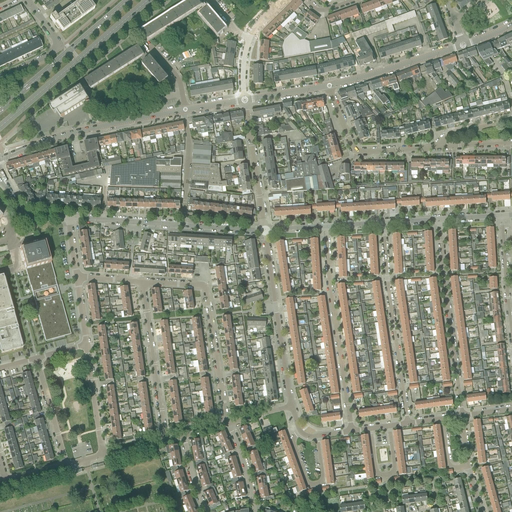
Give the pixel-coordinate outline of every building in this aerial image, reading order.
[(94,9),(88,0),(86,0),(58,20),(57,19),(54,14),(49,18),(50,18),(58,29),(59,28),(62,32),(94,9)] [(190,0),(188,2),(193,11),(197,8),(201,6),(201,5),(198,1),(197,0),(190,0)] [(298,0),(295,0),(293,3),(298,8),(303,4),(298,0)] [(377,0),(372,2),(374,10),(380,8),(377,0)] [(465,6),(460,0),(457,0),(458,1),(456,3),(461,9),(465,6)] [(188,2),(173,11),(178,20),(193,11),(188,2)] [(372,2),(366,5),(368,12),(374,10),(372,2)] [(293,3),(288,7),(294,13),(298,8),(293,3)] [(368,12),(366,5),(360,7),(363,14),(368,12)] [(427,8),(425,9),(427,14),(429,14),(439,10),(438,7),(436,8),(435,5),(430,7),(427,8)] [(20,6),(15,8),(18,14),(19,16),(27,12),(23,7),(21,8),(20,6)] [(199,15),(212,29),(220,22),(207,8),(206,9),(204,6),(200,9),(202,12),(199,15)] [(288,7),(284,11),(290,17),(294,13),(288,7)] [(356,7),(350,9),(353,17),(359,14),(356,7)] [(350,9),(344,11),(347,19),(353,17),(350,9)] [(429,14),(431,19),(439,16),(438,13),(440,13),(439,10),(429,14)] [(173,11),(157,21),(163,30),(178,20),(173,11)] [(284,11),(279,16),(285,22),(290,17),(284,11)] [(344,11),(338,13),(341,21),(347,19),(344,11)] [(305,18),(310,21),(314,16),(309,12),(305,18)] [(338,13),(332,16),(335,23),(341,21),(338,13)] [(279,16),(275,20),(281,26),(285,22),(279,16)] [(314,16),(310,21),(315,25),(319,19),(314,16)] [(335,23),(332,16),(327,18),(329,25),(335,23)] [(431,19),(433,25),(443,21),(442,19),(440,19),(439,16),(431,19)] [(387,27),(392,25),(395,24),(393,19),(385,22),(387,27)] [(275,20),(271,24),(276,30),(281,26),(275,20)] [(163,30),(157,21),(142,31),(148,40),(163,30)] [(433,25),(435,30),(443,27),(442,25),(444,24),(443,21),(433,25)] [(220,22),(212,29),(218,36),(226,29),(220,22)] [(271,24),(266,29),(272,35),(276,30),(271,24)] [(435,30),(437,36),(447,32),(446,30),(444,31),(443,27),(435,30)] [(284,41),(282,47),(284,58),(311,53),(331,50),(332,49),(330,42),(330,38),(309,42),(304,40),(308,35),(301,30),(297,28),(284,41)] [(272,35),(266,29),(262,33),(267,39),(272,35)] [(447,32),(437,36),(439,42),(447,39),(446,36),(448,35),(447,32)] [(341,38),(337,40),(337,42),(338,42),(343,52),(346,50),(342,44),(346,42),(343,37),(341,38)] [(33,41),(37,49),(43,47),(38,38),(33,41)] [(355,43),(358,47),(364,57),(362,57),(364,61),(363,61),(365,65),(375,61),(372,53),(363,38),(358,41),(355,43)] [(418,38),(413,40),(415,48),(418,47),(419,49),(422,48),(418,38)] [(504,38),(497,40),(501,49),(503,48),(504,50),(508,49),(507,46),(504,38)] [(228,39),(226,48),(237,50),(237,47),(235,47),(236,44),(233,43),(234,40),(228,39)] [(27,40),(21,42),(23,45),(27,54),(32,52),(28,43),(27,40)] [(332,41),(331,42),(332,49),(339,47),(338,42),(337,42),(337,40),(332,41)] [(413,40),(407,42),(410,52),(413,51),(412,49),(415,48),(413,40)] [(494,50),(498,55),(505,63),(511,72),(511,71),(511,63),(511,62),(510,63),(502,53),(501,49),(497,40),(489,44),(492,51),(494,50)] [(33,41),(28,43),(32,52),(37,49),(33,41)] [(407,42),(401,43),(404,52),(407,51),(407,52),(410,52),(407,42)] [(401,43),(395,45),(399,55),(401,54),(401,53),(404,52),(401,43)] [(489,59),(492,57),(498,55),(494,50),(492,51),(489,44),(486,45),(486,44),(476,48),(478,55),(479,57),(483,61),(486,65),(488,65),(489,66),(493,64),(489,59)] [(23,45),(18,48),(22,57),(27,54),(23,45)] [(395,45),(390,47),(392,55),(395,54),(396,56),(399,55),(395,45)] [(138,46),(130,51),(136,60),(144,55),(138,46)] [(358,47),(355,48),(356,50),(355,50),(360,58),(356,59),(359,68),(365,65),(363,61),(364,61),(362,57),(364,57),(358,47)] [(390,47),(384,49),(387,59),(390,58),(389,56),(392,55),(390,47)] [(18,48),(12,50),(17,59),(22,57),(18,48)] [(475,48),(467,51),(470,58),(468,59),(474,65),(476,63),(471,57),(477,55),(475,48)] [(387,59),(384,49),(378,51),(381,59),(384,58),(384,60),(387,59)] [(12,50),(7,53),(11,62),(17,59),(12,50)] [(130,51),(115,61),(121,70),(136,60),(130,51)] [(467,68),(462,52),(457,54),(459,62),(462,61),(464,69),(467,68)] [(7,53),(2,55),(6,64),(11,62),(7,53)] [(142,64),(154,78),(162,71),(150,57),(148,58),(146,55),(142,59),(145,61),(142,64)] [(345,57),(346,60),(349,70),(351,69),(351,68),(354,67),(351,55),(345,57)] [(454,55),(448,57),(451,65),(453,67),(456,66),(455,63),(457,62),(456,60),(455,55),(454,55)] [(441,59),(443,64),(444,67),(448,71),(449,71),(453,67),(451,65),(448,57),(441,59)] [(334,60),(328,62),(329,64),(331,73),(334,72),(334,73),(337,73),(334,63),(334,60)] [(346,60),(340,61),(342,70),(345,69),(346,71),(349,70),(346,60)] [(115,61),(100,70),(106,79),(121,70),(115,61)] [(438,61),(430,63),(430,64),(433,71),(436,75),(442,73),(438,61)] [(253,66),(251,66),(251,69),(253,69),(253,72),(262,72),(262,66),(264,66),(264,63),(257,63),(257,66),(253,66)] [(505,63),(505,64),(501,67),(507,74),(511,72),(505,63)] [(430,64),(424,66),(427,75),(430,74),(434,79),(437,84),(440,81),(437,77),(435,75),(436,75),(433,71),(430,64)] [(325,76),(323,66),(317,67),(319,75),(322,75),(322,76),(325,76)] [(421,77),(420,75),(420,74),(418,68),(417,67),(410,69),(413,77),(414,80),(421,77)] [(399,82),(413,77),(410,69),(396,75),(399,82)] [(106,79),(100,70),(85,80),(90,89),(106,79)] [(162,71),(154,78),(160,85),(168,78),(162,71)] [(448,71),(446,73),(447,74),(449,77),(447,78),(454,87),(459,83),(456,79),(450,72),(449,71),(448,71)] [(395,75),(383,79),(380,80),(382,88),(383,90),(386,89),(386,87),(392,85),(394,92),(399,90),(397,84),(396,80),(395,75)] [(375,82),(366,84),(374,94),(376,96),(379,100),(381,103),(383,105),(388,101),(383,96),(382,97),(380,95),(384,91),(383,90),(382,88),(380,80),(375,82)] [(434,89),(437,87),(430,80),(428,82),(434,89)] [(469,80),(466,83),(471,89),(475,87),(469,80)] [(366,84),(361,86),(364,96),(367,95),(367,96),(374,94),(366,84)] [(364,96),(361,86),(355,88),(358,95),(361,94),(362,97),(364,96)] [(53,105),(50,107),(54,114),(57,112),(61,118),(89,100),(82,90),(81,87),(61,100),(53,105)] [(418,89),(413,92),(415,95),(420,92),(419,92),(423,89),(422,87),(418,89)] [(354,88),(345,91),(348,99),(356,97),(354,88)] [(441,88),(436,92),(443,101),(453,97),(448,91),(445,93),(441,88)] [(348,99),(345,91),(337,93),(343,106),(346,105),(345,102),(349,101),(348,99)] [(436,92),(421,103),(425,107),(426,108),(443,101),(436,92)] [(506,94),(500,96),(500,99),(501,102),(503,111),(510,110),(509,107),(508,105),(506,97),(506,94)] [(291,100),(282,102),(283,109),(285,112),(289,119),(292,117),(290,115),(287,108),(292,107),(292,105),(291,100)] [(309,101),(306,102),(308,113),(309,116),(311,115),(314,115),(311,101),(310,100),(309,101)] [(312,100),(311,101),(314,115),(319,114),(316,100),(314,100),(313,100),(312,100)] [(495,103),(495,105),(497,113),(503,111),(501,102),(495,103)] [(300,103),(294,104),(295,109),(296,113),(299,112),(302,117),(306,115),(303,112),(302,109),(300,103)] [(495,103),(489,105),(491,114),(497,113),(495,105),(495,103)] [(347,104),(343,106),(344,109),(349,120),(353,118),(360,116),(358,113),(356,108),(355,104),(349,107),(348,107),(347,104)] [(482,104),(476,106),(479,117),(485,116),(483,106),(482,104)] [(280,105),(273,106),(274,114),(274,116),(279,116),(279,113),(281,113),(280,105)] [(489,105),(483,106),(485,116),(491,114),(489,105)] [(268,107),(266,107),(267,115),(268,118),(275,117),(274,116),(274,114),(273,106),(268,107)] [(471,111),(470,111),(470,115),(472,114),(473,119),(479,117),(476,106),(470,107),(471,111)] [(266,107),(259,109),(261,119),(263,119),(268,118),(267,115),(266,107)] [(360,112),(362,118),(373,114),(367,108),(364,109),(362,110),(360,111),(360,112)] [(261,119),(259,109),(252,110),(254,120),(261,119)] [(467,112),(463,113),(465,121),(473,119),(472,114),(470,115),(470,111),(469,109),(467,110),(467,112)] [(463,110),(457,111),(457,112),(459,122),(465,121),(463,113),(463,110)] [(244,120),(242,111),(230,114),(231,122),(234,121),(234,122),(235,124),(237,125),(240,124),(241,123),(241,121),(242,120),(244,120)] [(451,114),(453,123),(459,122),(457,112),(455,113),(455,115),(451,116),(451,114)] [(222,115),(223,123),(224,125),(226,125),(226,123),(230,122),(230,119),(229,114),(222,115)] [(445,115),(447,125),(453,123),(451,114),(449,114),(449,116),(445,117),(445,115)] [(222,115),(213,117),(215,125),(223,123),(222,115)] [(432,118),(429,119),(431,124),(432,129),(435,128),(441,126),(439,119),(439,117),(439,116),(432,118)] [(204,118),(198,120),(198,123),(199,123),(200,128),(200,131),(201,134),(208,133),(206,125),(205,125),(204,118)] [(359,121),(354,122),(356,129),(364,126),(365,125),(367,125),(366,121),(364,122),(364,119),(359,121)] [(426,120),(422,121),(422,123),(423,123),(425,130),(430,129),(428,119),(426,120)] [(201,134),(200,131),(200,128),(199,123),(198,123),(198,120),(192,121),(193,129),(194,129),(194,132),(197,132),(198,134),(201,134)] [(330,120),(324,123),(326,128),(328,134),(334,133),(331,123),(330,120)] [(407,123),(403,123),(404,125),(404,127),(405,127),(407,135),(413,133),(411,126),(410,126),(410,124),(409,120),(406,121),(407,123)] [(280,128),(282,130),(283,130),(283,133),(294,131),(296,129),(292,124),(290,126),(289,125),(280,128)] [(171,125),(165,126),(167,134),(168,137),(173,136),(173,133),(171,125)] [(356,129),(358,134),(366,132),(364,128),(366,127),(365,125),(364,126),(356,129)] [(402,128),(398,129),(399,131),(400,134),(400,136),(407,135),(405,127),(404,127),(404,125),(401,126),(402,128)] [(263,126),(255,127),(257,136),(264,135),(263,130),(263,126)] [(148,129),(149,137),(150,141),(156,140),(155,136),(154,128),(148,129)] [(366,132),(358,134),(360,140),(368,138),(366,134),(368,133),(367,131),(366,132)] [(135,132),(130,133),(131,138),(132,141),(132,144),(135,143),(137,151),(139,151),(139,150),(135,132)] [(129,133),(123,134),(124,139),(125,142),(128,142),(129,147),(132,146),(131,142),(130,138),(129,133)] [(227,143),(233,141),(233,137),(232,133),(228,133),(225,133),(227,143)] [(122,134),(116,135),(117,140),(118,144),(119,147),(121,147),(122,148),(123,155),(126,154),(125,148),(124,143),(123,139),(122,134)] [(327,136),(324,137),(326,143),(329,143),(336,140),(334,134),(329,136),(327,136)] [(106,146),(104,138),(98,139),(101,153),(107,152),(106,146)] [(84,142),(88,158),(97,156),(96,152),(99,151),(97,139),(84,142)] [(326,144),(327,149),(338,146),(336,140),(329,143),(326,143),(326,144)] [(193,145),(193,156),(211,158),(211,147),(209,146),(205,146),(193,145)] [(57,158),(57,161),(61,160),(62,165),(71,163),(68,146),(54,150),(56,158),(57,158)] [(329,155),(332,155),(339,152),(338,146),(327,149),(329,155)] [(54,150),(48,152),(51,162),(57,160),(57,158),(56,158),(54,150)] [(48,152),(42,154),(44,161),(45,164),(51,163),(51,162),(48,152)] [(339,152),(332,155),(334,161),(341,158),(339,152)] [(42,154),(36,155),(38,163),(44,161),(42,154)] [(36,155),(30,157),(33,165),(38,163),(36,155)] [(297,172),(292,172),(292,173),(293,179),(320,176),(315,158),(314,155),(304,156),(304,157),(305,164),(301,164),(301,161),(296,161),(297,165),(296,165),(297,172)] [(87,170),(100,167),(97,156),(88,158),(89,164),(86,164),(87,170)] [(193,156),(192,165),(210,166),(210,164),(211,158),(193,156)] [(30,157),(24,159),(27,166),(28,170),(34,168),(33,165),(30,157)] [(156,160),(156,166),(181,167),(181,158),(175,157),(175,159),(173,159),(173,161),(156,160)] [(455,158),(453,158),(453,160),(453,165),(453,167),(456,167),(456,165),(459,165),(459,168),(462,168),(462,165),(462,157),(455,157),(455,158)] [(505,157),(499,157),(499,158),(499,168),(506,168),(505,165),(510,165),(510,162),(509,158),(509,157),(505,157)] [(159,188),(159,173),(156,173),(156,166),(156,160),(156,158),(153,159),(146,160),(141,161),(135,162),(128,164),(111,167),(110,186),(159,188)] [(24,159),(19,160),(21,168),(27,166),(24,159)] [(19,160),(13,162),(15,170),(21,168),(19,160)] [(411,164),(408,164),(408,176),(411,176),(411,175),(417,175),(417,171),(417,168),(417,160),(411,160),(411,164)] [(451,160),(442,160),(442,171),(448,171),(448,170),(451,170),(451,160)] [(7,165),(6,166),(7,171),(9,171),(12,170),(13,173),(16,173),(15,170),(13,162),(7,164),(7,165)] [(62,165),(65,175),(87,170),(86,164),(73,168),(71,163),(62,165)] [(404,163),(398,163),(398,171),(398,174),(403,174),(403,182),(402,182),(400,182),(400,184),(407,183),(407,171),(404,171),(404,168),(404,163)] [(209,182),(209,186),(222,187),(227,187),(227,186),(226,182),(221,182),(218,165),(210,164),(210,166),(209,182)] [(354,169),(351,169),(351,174),(351,176),(354,176),(354,174),(360,174),(360,164),(354,164),(354,169)] [(192,165),(191,181),(209,182),(210,166),(192,165)] [(318,167),(325,190),(333,190),(326,165),(318,167)] [(340,171),(340,174),(341,174),(341,175),(345,175),(345,182),(350,181),(350,174),(349,174),(348,165),(345,165),(342,165),(342,166),(341,166),(341,171),(340,171)] [(161,173),(161,180),(181,181),(181,173),(161,173)] [(285,181),(286,186),(287,193),(297,192),(303,191),(313,191),(316,191),(324,190),(320,176),(293,179),(285,181)] [(181,181),(161,180),(160,188),(180,188),(181,181)] [(208,191),(209,186),(209,182),(191,181),(191,183),(190,189),(195,189),(206,191),(208,191)] [(285,181),(277,182),(267,183),(268,186),(269,190),(274,190),(276,189),(280,189),(283,187),(283,186),(286,186),(285,181)] [(23,194),(32,189),(30,186),(33,185),(32,183),(17,186),(19,190),(20,189),(21,191),(20,191),(22,194),(23,194)] [(250,183),(238,185),(239,189),(242,188),(243,192),(246,192),(251,191),(250,183)] [(32,189),(23,194),(26,199),(33,195),(32,195),(32,194),(31,192),(34,191),(33,189),(32,189)] [(34,194),(26,199),(27,201),(26,202),(28,204),(29,205),(36,201),(36,202),(39,201),(41,201),(41,200),(45,201),(45,194),(43,193),(42,194),(38,194),(34,194)] [(485,196),(479,197),(479,204),(486,204),(485,199),(488,199),(487,195),(485,195),(485,196)] [(106,199),(106,207),(108,207),(114,207),(114,199),(114,196),(108,196),(108,199),(106,199)] [(401,200),(399,200),(399,204),(401,204),(401,207),(407,207),(407,199),(406,199),(406,196),(401,196),(401,200)] [(102,207),(102,199),(95,198),(94,206),(97,206),(97,207),(99,208),(100,207),(100,206),(102,207)] [(191,210),(197,211),(198,203),(199,199),(189,198),(189,205),(192,206),(191,210)] [(432,207),(431,200),(425,200),(425,199),(423,199),(423,203),(425,203),(425,208),(432,207)] [(334,200),(328,201),(328,204),(329,212),(335,211),(335,208),(337,208),(337,204),(334,204),(334,201),(334,200)] [(395,202),(389,202),(389,210),(395,209),(395,204),(397,204),(397,200),(395,200),(395,202)] [(347,213),(347,205),(346,202),(343,202),(344,205),(340,205),(340,204),(338,204),(338,208),(341,208),(341,213),(347,213)] [(306,205),(304,205),(304,208),(305,215),(311,215),(310,210),(313,210),(312,206),(310,206),(310,207),(307,207),(307,205),(306,205)] [(86,225),(78,225),(79,232),(80,238),(88,237),(91,236),(90,230),(87,231),(86,225)] [(144,233),(143,239),(154,242),(155,239),(153,238),(154,235),(144,233)] [(143,239),(141,244),(151,247),(151,244),(154,244),(154,242),(143,239)] [(30,286),(31,286),(32,292),(42,290),(41,287),(46,285),(47,288),(56,286),(55,279),(45,241),(19,248),(30,286)] [(0,275),(20,270),(17,262),(21,261),(20,257),(16,258),(12,243),(0,246),(0,275)] [(151,247),(141,244),(140,251),(151,253),(152,251),(150,250),(151,247)] [(0,336),(3,336),(4,340),(0,341),(0,345),(1,345),(2,348),(0,348),(2,354),(23,348),(21,342),(20,343),(19,340),(20,340),(18,331),(17,332),(16,329),(17,329),(15,320),(13,321),(13,318),(14,318),(12,309),(10,310),(10,307),(11,307),(9,298),(7,299),(7,296),(8,296),(5,284),(3,284),(3,282),(4,281),(3,276),(0,276),(0,336)] [(256,289),(253,290),(257,301),(263,299),(260,290),(257,291),(256,289)] [(251,293),(248,294),(251,303),(257,301),(253,290),(251,290),(251,293)] [(251,303),(248,294),(246,295),(244,292),(242,293),(245,305),(251,303)] [(37,308),(36,308),(45,341),(52,340),(51,339),(64,335),(64,336),(71,334),(61,301),(59,295),(50,297),(50,300),(45,301),(44,299),(35,301),(37,308)] [(237,364),(229,365),(230,371),(232,371),(233,374),(239,373),(239,370),(239,369),(238,369),(237,364)] [(199,373),(199,376),(206,375),(205,372),(207,372),(206,366),(199,367),(200,373),(199,373)] [(174,369),(167,370),(168,376),(170,376),(170,379),(177,378),(177,377),(179,376),(178,374),(177,368),(174,369)] [(136,378),(137,381),(143,380),(143,377),(145,377),(144,371),(137,372),(137,378),(136,378)] [(107,380),(108,383),(114,382),(114,379),(113,380),(112,373),(105,375),(105,381),(107,380)] [(231,377),(232,383),(239,382),(238,376),(240,376),(239,373),(233,374),(233,376),(231,377)] [(201,379),(202,385),(209,384),(208,378),(206,378),(206,375),(199,376),(200,380),(200,379),(201,379)] [(169,382),(170,388),(177,387),(176,381),(177,381),(177,378),(170,379),(171,381),(169,382)] [(138,384),(139,390),(147,389),(146,383),(144,383),(143,380),(137,381),(137,385),(138,384)] [(106,387),(107,393),(115,392),(114,386),(115,385),(114,382),(108,383),(108,386),(106,387)] [(25,386),(21,387),(23,392),(27,391),(34,389),(32,384),(25,386)] [(299,391),(301,397),(308,395),(305,385),(303,386),(304,390),(299,391)] [(27,391),(23,392),(25,398),(28,397),(35,395),(34,389),(27,391)] [(311,406),(305,408),(306,414),(311,412),(312,416),(317,414),(316,411),(313,412),(311,406)] [(32,415),(33,418),(39,416),(38,413),(40,413),(39,407),(31,409),(33,415),(33,414),(32,415)] [(4,423),(5,426),(11,424),(10,421),(8,415),(1,417),(2,423),(4,423)] [(35,420),(36,426),(44,424),(42,418),(40,419),(39,416),(33,418),(34,421),(35,421),(34,421),(35,420)] [(4,429),(6,435),(13,433),(11,427),(12,427),(11,424),(5,426),(6,429),(4,429)] [(37,427),(33,428),(34,433),(38,432),(45,430),(44,424),(36,426),(37,427)] [(239,430),(242,436),(249,433),(247,427),(239,430)] [(278,433),(280,439),(287,437),(285,431),(278,433)] [(218,435),(220,442),(228,438),(225,432),(218,435)] [(242,436),(245,442),(252,439),(249,433),(242,436)] [(194,441),(191,441),(192,448),(200,447),(203,446),(202,437),(194,439),(194,441)] [(277,440),(280,446),(289,443),(287,437),(280,439),(277,440)] [(219,446),(220,449),(230,445),(228,438),(220,442),(222,445),(219,446)] [(251,447),(252,450),(258,448),(257,444),(254,445),(252,439),(245,442),(247,448),(251,447)] [(289,443),(283,445),(285,451),(291,449),(289,443)] [(178,452),(177,446),(174,446),(174,444),(166,446),(167,454),(171,454),(178,452)] [(230,445),(220,449),(223,455),(221,456),(222,458),(224,457),(224,458),(230,455),(229,452),(233,451),(230,445)] [(249,454),(251,460),(259,458),(257,452),(259,451),(258,448),(252,450),(253,453),(249,454)] [(285,451),(287,457),(293,454),(291,449),(285,451)] [(199,461),(199,464),(207,462),(205,452),(204,452),(201,453),(193,454),(195,461),(199,461)] [(287,457),(289,463),(295,460),(293,454),(287,457)] [(228,460),(230,466),(237,464),(235,457),(231,458),(230,455),(224,458),(226,461),(228,460)] [(251,460),(253,467),(261,464),(259,458),(251,460)] [(171,467),(172,470),(178,469),(177,466),(181,465),(180,459),(172,460),(173,467),(171,467)] [(289,463),(291,469),(298,466),(295,460),(289,463)] [(196,468),(198,474),(209,471),(207,462),(199,464),(200,467),(196,468)] [(259,472),(260,475),(266,473),(265,472),(265,470),(266,469),(264,463),(261,464),(253,467),(255,473),(259,472)] [(230,466),(232,472),(239,470),(237,464),(230,466)] [(291,469),(293,474),(300,472),(298,466),(291,469)] [(175,474),(177,480),(184,477),(182,471),(179,472),(178,469),(172,470),(173,474),(175,474)] [(232,472),(229,473),(231,479),(232,482),(238,481),(237,478),(241,477),(239,470),(232,472)] [(206,472),(198,474),(200,481),(208,478),(211,478),(210,474),(207,475),(206,472)] [(293,481),(296,480),(302,478),(300,472),(293,474),(291,475),(293,481)] [(257,479),(258,485),(266,484),(265,477),(267,477),(267,476),(266,473),(260,475),(261,478),(257,479)] [(177,480),(179,486),(186,484),(184,477),(177,480)] [(206,486),(207,489),(213,487),(212,484),(210,485),(208,478),(200,481),(202,487),(206,486)] [(296,480),(298,486),(304,484),(302,478),(296,480)] [(235,485),(236,491),(244,490),(243,483),(239,484),(238,481),(232,482),(233,485),(235,485)] [(178,493),(180,496),(185,494),(184,492),(188,490),(186,484),(179,486),(176,487),(177,493),(178,493)] [(258,485),(259,492),(267,490),(266,484),(258,485)] [(298,486),(295,487),(296,490),(297,493),(300,492),(306,490),(304,484),(298,486)] [(205,494),(207,500),(215,497),(218,496),(214,487),(213,487),(207,489),(208,492),(205,494)] [(244,490),(236,491),(234,492),(236,502),(237,501),(239,501),(242,500),(241,497),(245,497),(244,490)] [(267,490),(259,492),(261,498),(265,498),(265,501),(274,499),(273,495),(268,496),(267,490)] [(488,493),(490,499),(499,496),(500,496),(498,490),(494,491),(488,493)] [(183,499),(185,505),(193,502),(190,496),(186,497),(185,494),(180,496),(181,500),(183,499)] [(499,496),(490,499),(491,505),(498,503),(497,500),(500,499),(499,496)] [(215,497),(207,500),(210,506),(214,505),(215,507),(221,505),(219,502),(217,503),(215,497)] [(185,505),(188,511),(195,508),(193,502),(185,505)] [(498,503),(491,505),(493,511),(499,509),(503,508),(501,502),(498,503)]
